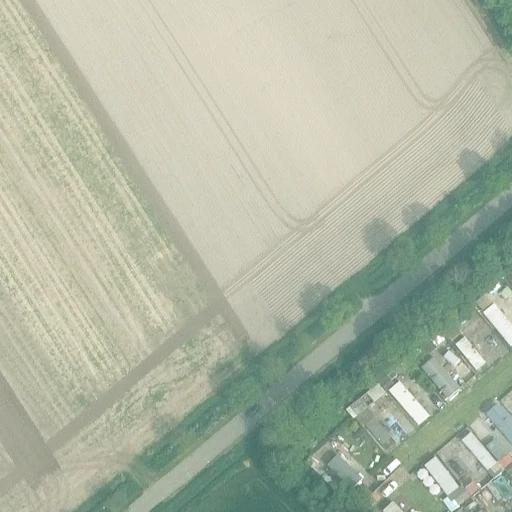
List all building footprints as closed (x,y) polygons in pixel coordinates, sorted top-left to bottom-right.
[(482,315),(509,348),(511,345),(511,327),(493,305),(482,315)] [(454,346),(475,372),(484,364),(464,339),(454,346)] [(454,390),(430,363),(421,371),(445,398),(454,390)] [(420,413),(402,392),(403,391),(397,384),(387,392),(394,399),(393,400),(411,421),(420,413)] [(489,418),(511,445),(511,443),(511,421),(501,408),(489,418)] [(395,445),(373,419),(365,427),(386,452),(395,445)] [(461,442),(486,472),(495,464),(470,434),(461,442)] [(326,467),(351,491),(361,480),(336,456),(326,467)] [(429,469),(458,507),(468,499),(463,493),(464,492),(459,485),(457,487),(438,462),(429,469)]
